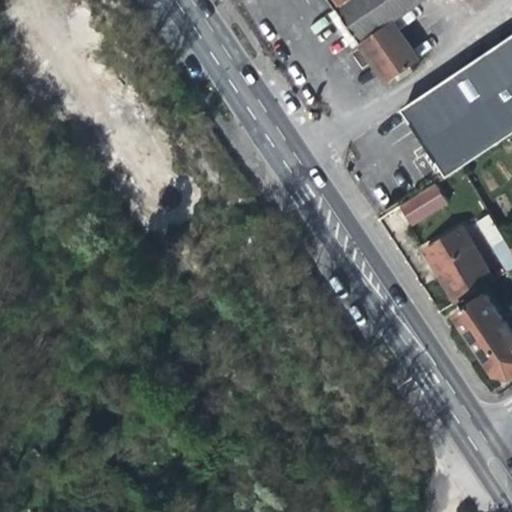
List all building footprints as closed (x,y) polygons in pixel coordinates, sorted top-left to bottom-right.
[(328,0),(386,82),(421,57),(394,19),(421,0),(328,0)] [(511,30),(401,104),(423,137),(446,171),(511,127),(511,30)] [(410,227),(448,204),(435,183),(397,205),(410,227)] [(505,271),(511,267),(511,251),(509,247),(492,220),(480,228),(505,271)] [(455,302),(492,279),(460,225),(423,248),(440,276),(455,302)] [(493,373),(506,376),(511,372),(511,333),(485,294),(454,314),(474,343),(493,373)]
